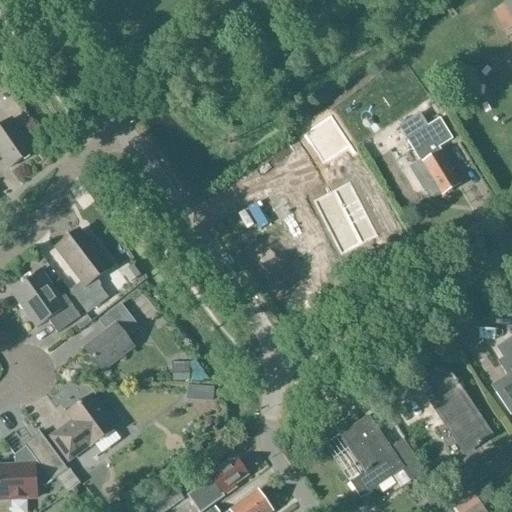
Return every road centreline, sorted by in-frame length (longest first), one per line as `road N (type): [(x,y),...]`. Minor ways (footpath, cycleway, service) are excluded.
road 1 (residential): [(288,367),(118,129)]
road 2 (unclassified): [(288,367),(511,249)]
road 3 (residential): [(0,256),(34,231),(70,169),(118,129)]
road 4 (residential): [(312,511),(268,436),(270,403),(288,367)]
road 5 (residential): [(118,129),(27,0)]
